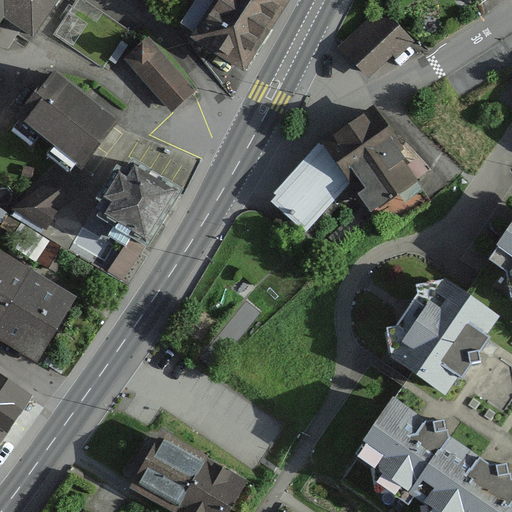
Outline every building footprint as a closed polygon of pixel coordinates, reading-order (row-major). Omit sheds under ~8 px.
[(0,0),(0,25),(24,43),(54,0),(0,0)] [(212,0),(186,44),(239,77),(285,0),(212,0)] [(380,9),(338,50),(368,81),(392,58),(397,62),(415,45),(380,9)] [(145,39),(121,60),(169,114),(193,93),(145,39)] [(71,174),(108,127),(45,76),(7,124),(71,174)] [(372,110),(319,145),(346,186),(381,234),(429,200),(396,155),(400,152),(372,110)] [(346,186),(319,145),(270,203),(305,234),(346,186)] [(137,246),(168,197),(124,170),(117,181),(110,176),(91,204),(100,210),(94,220),(137,246)] [(67,207),(50,182),(9,211),(44,232),(57,214),(67,207)] [(511,226),(484,268),(504,282),(506,300),(511,299),(511,226)] [(119,283),(137,255),(125,247),(106,274),(119,283)] [(0,346),(31,366),(73,298),(0,254),(0,346)] [(436,293),(412,293),(412,305),(391,334),(382,336),(388,360),(384,365),(435,402),(450,381),(453,383),(465,367),(471,366),(470,360),(482,343),(479,341),(493,322),(441,285),(436,293)] [(0,442),(26,401),(0,385),(0,442)] [(415,511),(420,511),(460,455),(434,437),(432,427),(420,428),(388,407),(348,466),(368,480),(370,498),(380,497),(400,511),(405,505),(415,511)] [(124,495),(157,511),(172,511),(200,457),(174,442),(159,434),(124,495)] [(460,455),(420,511),(511,511),(511,490),(499,481),(498,471),(485,472),(460,455)] [(225,472),(200,457),(172,511),(229,511),(245,485),(225,472)]
